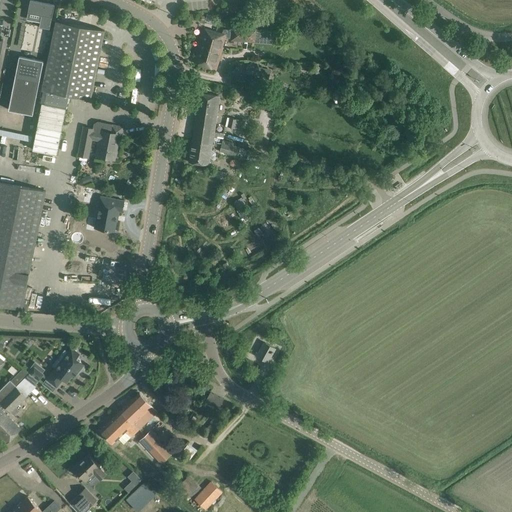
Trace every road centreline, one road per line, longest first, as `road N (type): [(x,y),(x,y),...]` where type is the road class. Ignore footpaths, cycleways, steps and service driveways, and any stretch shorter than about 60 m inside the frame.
road 1 (unclassified): [(455,511),(241,395),(219,375),(205,316)]
road 2 (unclassified): [(143,280),(173,103),(173,51),(148,18),(107,0)]
road 3 (tertiary): [(205,316),(254,296),(429,180)]
road 4 (tertiary): [(0,462),(128,381)]
road 5 (primary): [(372,0),(482,103)]
road 6 (primary): [(503,80),(395,0)]
